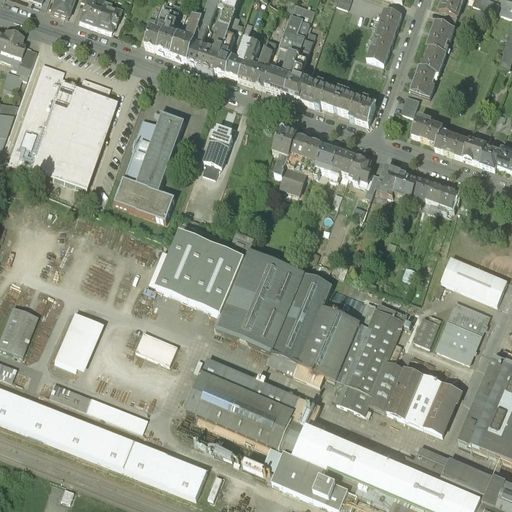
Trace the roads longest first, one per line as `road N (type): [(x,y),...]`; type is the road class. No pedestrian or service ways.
road 1 (residential): [(0,13),(377,146)]
road 2 (residential): [(426,0),(377,146)]
road 3 (residential): [(377,146),(511,193)]
